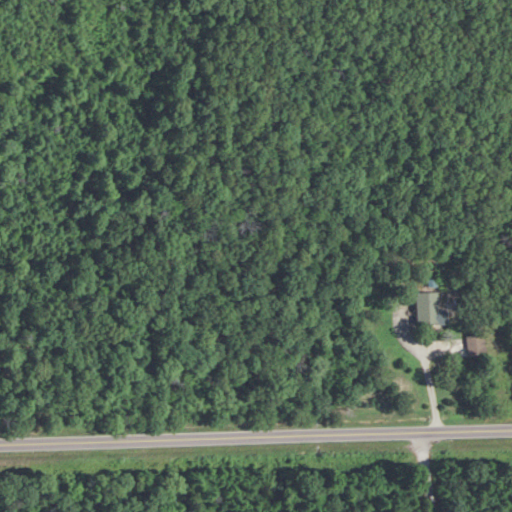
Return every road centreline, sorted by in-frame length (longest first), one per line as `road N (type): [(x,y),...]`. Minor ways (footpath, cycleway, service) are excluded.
road 1 (tertiary): [(0,444),(511,433)]
road 2 (residential): [(439,350),(410,339),(402,316),(408,305),(434,301),(459,320),(460,341),(439,350)]
